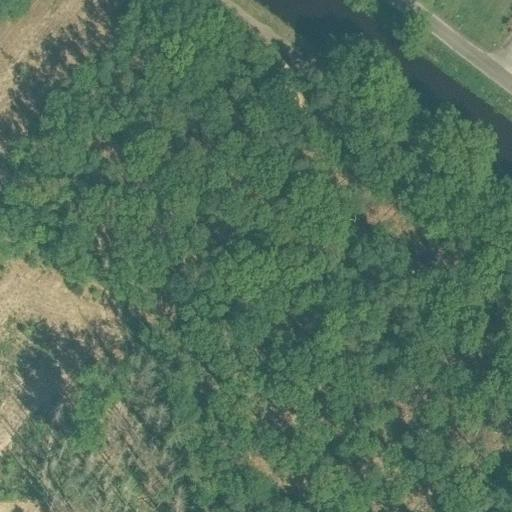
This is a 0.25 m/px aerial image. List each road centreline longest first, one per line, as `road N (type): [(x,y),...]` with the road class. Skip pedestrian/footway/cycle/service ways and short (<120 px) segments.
road 1 (track): [(214,0),(511,225)]
road 2 (tertiary): [(511,84),(400,0)]
